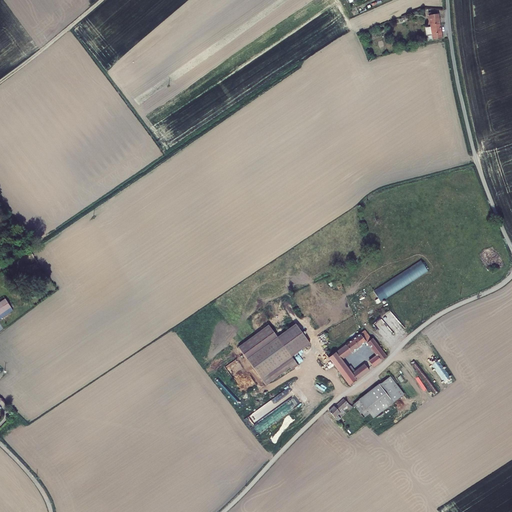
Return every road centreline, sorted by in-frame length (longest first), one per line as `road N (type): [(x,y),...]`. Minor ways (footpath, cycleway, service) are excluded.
road 1 (unclassified): [(223,511),(326,407),(417,330),(511,275)]
road 2 (unclassified): [(447,0),(473,152),(511,248)]
road 3 (track): [(0,82),(101,0)]
